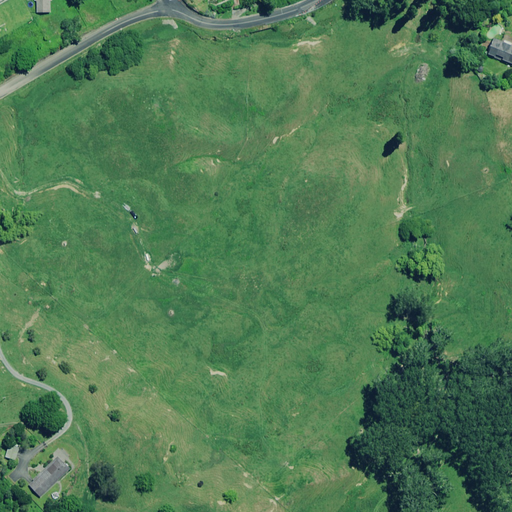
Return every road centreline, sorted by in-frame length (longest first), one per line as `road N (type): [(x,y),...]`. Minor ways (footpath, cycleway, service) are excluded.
road 1 (residential): [(170,7),(113,28),(0,93)]
road 2 (residential): [(318,0),(226,26),(195,22),(170,7)]
